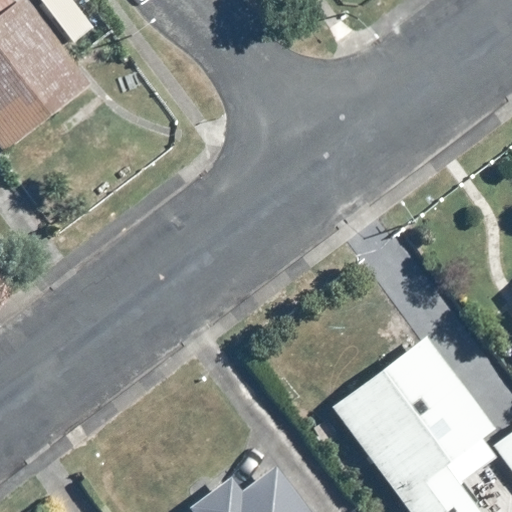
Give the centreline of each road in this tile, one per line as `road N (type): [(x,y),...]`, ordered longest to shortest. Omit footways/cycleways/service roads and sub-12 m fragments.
road 1 (residential): [(0,403),(324,157)]
road 2 (residential): [(324,157),(511,14)]
road 3 (residential): [(184,0),(324,157)]
